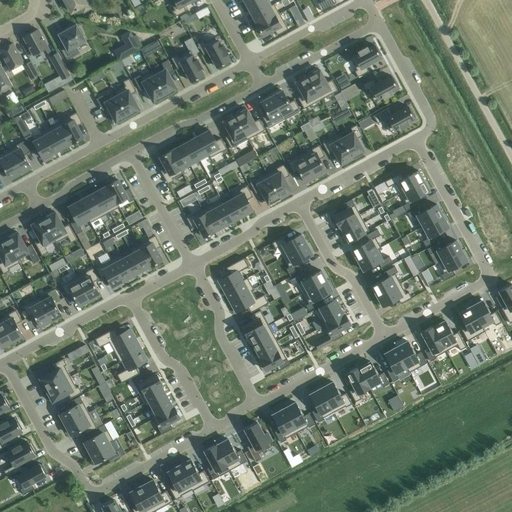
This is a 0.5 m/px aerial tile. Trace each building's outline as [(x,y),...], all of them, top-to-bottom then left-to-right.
[(83,12),(91,7),(87,0),(65,0),(72,12),(75,9),(76,10),(78,9),(77,8),(80,7),(83,12)] [(169,0),(174,9),(172,10),(175,16),(186,10),(183,5),(192,0),(169,0)] [(258,0),(247,6),(252,15),(270,6),(270,5),(266,0),(258,0)] [(320,0),(317,2),(321,10),(336,2),(335,0),(320,0)] [(270,6),(252,15),(257,24),(257,25),(279,13),(279,12),(279,13),(274,3),(270,5),(270,6)] [(295,5),(289,8),(292,13),(298,10),(295,5)] [(206,7),(196,13),(198,16),(199,18),(209,12),(206,7)] [(279,13),(257,25),(263,35),(274,29),(277,35),(288,29),(279,13)] [(76,24),(73,26),(72,24),(66,28),(66,29),(59,34),(65,45),(59,49),(65,60),(79,53),(76,46),(86,41),(76,24)] [(47,47),(48,47),(38,29),(24,37),(34,55),(43,50),(45,54),(50,52),(47,47)] [(126,44),(114,51),(119,60),(139,49),(130,31),(122,36),(126,44)] [(197,43),(203,54),(209,51),(217,67),(219,66),(219,67),(228,62),(228,61),(229,60),(226,53),(228,52),(223,44),(221,45),(216,36),(204,42),(203,40),(197,43)] [(157,39),(148,44),(152,51),(161,46),(157,39)] [(24,62),(18,52),(13,43),(0,50),(5,59),(10,69),(24,62)] [(360,52),(350,58),(356,69),(354,71),(358,77),(369,71),(366,65),(381,57),(380,55),(381,54),(377,46),(375,46),(374,45),(368,48),(367,46),(359,51),(360,52)] [(178,56),(177,54),(171,58),(177,69),(183,66),(191,81),(193,80),(193,81),(202,76),(202,75),(203,74),(200,67),(201,66),(197,59),(195,60),(190,50),(178,56)] [(71,74),(66,66),(58,52),(49,57),(63,79),(71,74)] [(121,60),(116,63),(119,68),(124,65),(121,60)] [(153,73),(166,97),(175,92),(174,90),(176,89),(168,73),(174,70),(168,60),(161,63),(164,67),(153,73)] [(23,65),(31,78),(38,74),(31,61),(23,65)] [(0,68),(0,86),(2,86),(4,89),(12,85),(2,67),(0,68)] [(309,74),(307,75),(321,99),(338,90),(332,79),(326,82),(319,69),(317,70),(316,68),(308,73),(309,74)] [(156,102),(166,97),(153,73),(152,71),(141,77),(140,75),(134,78),(140,89),(145,86),(153,101),(155,100),(156,102)] [(95,74),(90,77),(93,83),(98,80),(95,74)] [(298,80),(296,81),(303,94),(298,97),(304,108),(321,99),(307,75),(306,76),(305,74),(297,79),(298,80)] [(373,78),(362,84),(365,90),(367,89),(374,101),(383,96),(384,97),(392,93),(391,91),(398,88),(397,86),(398,85),(393,76),(392,77),(391,75),(376,84),(373,78)] [(115,93),(128,117),(138,112),(137,110),(139,109),(131,94),(136,91),(129,78),(123,81),(125,85),(114,91),(115,94),(115,93)] [(347,78),(338,82),(341,88),(350,83),(347,78)] [(347,87),(340,91),(344,97),(351,94),(347,87)] [(273,95),(272,96),(284,119),(300,110),(294,99),(289,102),(282,90),(281,91),(273,95)] [(102,95),(96,98),(102,109),(108,106),(116,122),(118,120),(119,122),(128,117),(115,93),(115,94),(105,99),(102,95)] [(263,101),(261,101),(268,114),(262,117),(268,128),(284,119),(272,96),(271,96),(270,96),(262,100),(263,101)] [(388,107),(373,115),(377,123),(384,119),(390,131),(400,126),(401,128),(409,123),(408,122),(414,118),(413,116),(415,116),(410,107),(408,107),(408,106),(392,114),(388,107)] [(236,114),(235,115),(248,139),(265,129),(259,118),(253,121),(246,108),(244,109),(244,108),(235,112),(236,114)] [(60,121),(61,121),(72,142),(72,143),(83,137),(77,126),(82,123),(76,112),(60,121)] [(225,120),(224,121),(230,134),(225,137),(231,148),(248,139),(235,115),(233,115),(232,114),(224,118),(225,120)] [(369,116),(365,118),(369,125),(373,123),(369,116)] [(60,121),(51,126),(63,147),(72,142),(61,121),(60,121)] [(316,124),(311,126),(313,130),(314,132),(319,129),(316,124)] [(342,137),(341,138),(352,158),(354,157),(355,158),(363,154),(362,152),(364,151),(357,138),(362,135),(356,124),(350,127),(352,132),(342,137)] [(43,133),(53,153),(63,147),(51,126),(41,131),(42,133),(43,133)] [(209,130),(199,135),(209,155),(210,157),(227,149),(221,138),(215,140),(209,130)] [(463,131),(451,137),(458,153),(471,147),(463,131)] [(43,158),(53,153),(43,133),(42,133),(33,138),(31,134),(25,137),(32,150),(37,147),(43,158)] [(340,133),(322,143),(328,154),(334,151),(341,164),(343,163),(344,164),(352,160),(351,158),(352,158),(341,138),(342,137),(340,133)] [(199,135),(189,141),(200,160),(209,155),(199,135)] [(8,149),(20,172),(21,172),(29,168),(31,167),(24,154),(30,152),(24,141),(8,149)] [(200,160),(189,141),(180,146),(190,165),(200,160)] [(319,144),(303,153),(315,176),(317,176),(325,172),(325,171),(326,171),(319,158),(325,155),(319,144)] [(181,170),(190,165),(180,146),(171,151),(170,151),(181,170)] [(20,173),(20,172),(8,149),(0,153),(0,167),(3,166),(10,178),(12,177),(20,173)] [(160,170),(167,183),(174,180),(172,178),(183,172),(181,170),(170,151),(171,151),(171,150),(160,156),(166,167),(160,170)] [(303,153),(287,162),(293,173),(298,170),(305,182),(307,181),(314,177),(315,176),(303,153)] [(472,153),(462,160),(471,172),(481,166),(472,153)] [(242,156),(236,159),(239,165),(245,162),(242,156)] [(235,160),(218,170),(219,172),(221,176),(239,166),(235,160)] [(284,164),(266,173),(280,197),(281,196),(282,198),(290,193),(289,192),(291,191),(284,178),(290,175),(284,164)] [(401,171),(390,177),(394,183),(399,180),(404,190),(423,179),(417,168),(404,176),(401,171)] [(266,173),(250,182),(256,193),(261,190),(268,203),(270,202),(271,204),(279,199),(278,198),(280,197),(266,173)] [(117,203),(117,202),(127,197),(129,202),(135,198),(129,187),(124,190),(118,179),(107,185),(117,203)] [(423,179),(404,190),(409,200),(404,202),(408,208),(419,202),(416,197),(429,190),(423,179)] [(189,184),(183,187),(186,193),(192,190),(189,184)] [(107,208),(110,212),(120,206),(117,202),(117,203),(107,185),(98,190),(107,208)] [(247,185),(230,194),(233,198),(242,215),(253,210),(247,199),(253,196),(247,185)] [(107,208),(98,190),(88,195),(98,213),(107,208)] [(90,220),(89,220),(90,222),(100,217),(98,213),(88,195),(79,201),(90,220)] [(224,203),(223,203),(233,221),(242,215),(233,198),(224,203)] [(222,199),(212,204),(223,226),(233,221),(223,203),(224,203),(222,199)] [(343,210),(333,216),(338,225),(340,225),(360,214),(351,199),(340,205),(343,210)] [(80,225),(89,220),(90,220),(79,201),(68,206),(76,220),(70,223),(76,234),(82,230),(80,225)] [(203,209),(202,209),(214,231),(215,231),(223,226),(212,204),(203,209)] [(420,206),(409,212),(412,218),(417,215),(422,225),(441,215),(435,204),(422,211),(420,206)] [(140,209),(126,217),(130,224),(144,216),(140,209)] [(202,209),(186,218),(192,229),(198,226),(204,237),(214,231),(202,209)] [(55,240),(56,242),(67,236),(71,242),(77,239),(69,224),(63,227),(55,211),(53,213),(52,211),(42,216),(55,240)] [(360,214),(340,225),(344,233),(364,222),(360,214)] [(441,215),(422,225),(428,235),(423,238),(426,244),(437,238),(434,233),(447,226),(441,215)] [(44,246),(55,240),(42,216),(33,221),(34,223),(32,224),(40,239),(35,242),(42,255),(48,252),(44,246)] [(364,222),(344,233),(349,241),(369,231),(364,222)] [(367,241),(352,249),(358,260),(376,249),(381,247),(375,237),(380,234),(377,228),(364,236),(367,241)] [(37,255),(31,244),(26,247),(17,232),(15,233),(14,231),(5,236),(17,258),(28,252),(31,258),(37,255)] [(284,235),(273,241),(276,247),(281,245),(287,254),(306,244),(300,233),(287,240),(284,235)] [(155,235),(139,243),(151,265),(162,260),(156,249),(161,246),(155,235)] [(17,258),(5,236),(0,238),(0,254),(3,260),(0,261),(0,267),(3,273),(9,270),(8,268),(19,262),(17,258)] [(111,237),(106,240),(103,242),(106,248),(114,243),(111,237)] [(87,238),(81,242),(85,250),(91,246),(87,238)] [(439,241),(428,247),(431,253),(436,250),(442,260),(461,249),(455,238),(442,246),(439,241)] [(139,244),(129,249),(132,253),(141,270),(151,265),(151,266),(151,265),(139,243),(139,244)] [(306,244),(287,254),(292,264),(287,267),(290,273),(301,267),(299,262),(312,255),(306,244)] [(81,248),(73,253),(76,258),(84,253),(81,248)] [(376,249),(358,260),(363,270),(378,262),(381,268),(392,261),(389,256),(382,259),(376,249)] [(461,249),(442,260),(447,270),(442,272),(445,278),(456,272),(454,267),(467,260),(461,249)] [(123,258),(132,275),(141,270),(132,253),(124,258),(123,258)] [(411,257),(418,269),(424,266),(417,253),(411,257)] [(121,254),(111,259),(122,281),(132,275),(123,258),(121,254)] [(418,273),(418,272),(409,255),(404,258),(413,276),(418,273)] [(230,274),(218,280),(224,290),(243,279),(239,271),(248,266),(244,257),(226,267),(230,274)] [(111,259),(95,268),(101,279),(106,276),(112,286),(122,281),(111,259)] [(386,277),(372,285),(377,296),(400,283),(395,273),(397,271),(394,266),(383,272),(386,277)] [(93,268),(77,276),(89,299),(90,299),(91,299),(99,295),(98,294),(100,294),(93,281),(99,279),(93,268)] [(52,271),(49,272),(53,278),(58,275),(55,269),(52,270),(52,271)] [(304,272),(293,278),(296,284),(301,281),(306,291),(326,280),(320,269),(306,277),(304,272)] [(77,276),(61,285),(67,296),(72,293),(79,305),(80,304),(80,305),(88,300),(89,299),(77,276)] [(243,279),(224,290),(230,301),(251,290),(254,288),(247,277),(243,279)] [(326,280),(306,291),(312,301),(307,303),(310,309),(321,303),(318,298),(331,291),(326,280)] [(400,283),(377,296),(383,306),(398,298),(401,303),(412,298),(408,291),(406,292),(400,283)] [(511,284),(501,290),(508,304),(503,306),(509,317),(511,315),(511,284)] [(54,288),(38,297),(51,320),(52,320),(60,316),(60,315),(61,315),(55,302),(60,299),(54,288)] [(251,290),(230,301),(236,312),(247,305),(251,312),(268,302),(264,294),(256,298),(251,290)] [(38,297),(22,306),(28,317),(34,314),(40,326),(42,325),(50,321),(51,320),(38,297)] [(334,299),(319,307),(323,316),(339,307),(334,299)] [(485,300),(474,306),(484,326),(495,319),(498,324),(504,321),(498,310),(492,313),(485,300)] [(474,306),(462,313),(469,325),(464,328),(470,339),(475,336),(473,332),(484,326),(474,306)] [(339,307),(323,316),(327,323),(343,314),(339,307)] [(16,309),(0,317),(0,319),(2,322),(12,341),(14,340),(14,341),(22,336),(21,336),(23,335),(16,323),(22,320),(16,309)] [(252,321),(242,327),(247,336),(249,336),(268,325),(260,309),(249,315),(252,321)] [(330,334),(325,336),(328,342),(339,336),(337,331),(350,324),(344,313),(343,314),(327,323),(332,333),(330,334)] [(447,321),(436,327),(446,346),(457,340),(460,345),(466,341),(460,330),(454,333),(447,321)] [(0,343),(2,347),(3,346),(11,342),(12,341),(2,322),(0,323),(0,343)] [(268,325),(249,336),(253,343),(273,332),(268,325)] [(436,327),(424,333),(431,346),(426,349),(432,360),(437,357),(435,352),(446,346),(436,327)] [(115,328),(97,338),(101,346),(111,340),(116,349),(136,339),(130,328),(118,334),(115,328)] [(273,332),(253,343),(257,351),(277,341),(273,332)] [(136,339),(116,349),(121,360),(141,349),(136,339)] [(277,341),(257,351),(261,359),(281,348),(277,341)] [(410,341),(399,348),(409,367),(420,361),(422,365),(428,362),(422,351),(417,354),(410,341)] [(83,354),(89,351),(85,344),(79,347),(83,354)] [(261,359),(260,360),(266,370),(276,364),(278,369),(290,363),(281,348),(261,359)] [(399,348),(387,354),(394,366),(388,369),(394,380),(400,377),(398,373),(409,367),(399,348)] [(126,369),(116,374),(121,382),(139,373),(135,366),(147,360),(141,349),(121,360),(126,369)] [(44,390),(70,376),(64,365),(66,364),(63,358),(52,364),(55,370),(40,378),(41,380),(39,381),(44,390)] [(372,362),(361,368),(371,388),(382,381),(385,386),(390,383),(384,372),(379,375),(372,362)] [(361,368),(349,375),(356,387),(351,390),(357,401),(362,398),(360,394),(371,388),(361,368)] [(138,375),(127,382),(130,388),(138,384),(143,393),(159,385),(160,384),(154,374),(141,381),(138,375)] [(76,387),(70,376),(44,390),(50,400),(51,399),(52,401),(68,393),(71,398),(82,392),(78,386),(76,387)] [(103,376),(97,379),(100,384),(106,382),(103,376)] [(114,384),(111,377),(106,380),(110,387),(114,384)] [(335,383),(324,389),(334,408),(345,402),(348,406),(353,403),(347,392),(342,395),(335,383)] [(159,385),(143,393),(147,401),(163,392),(159,385)] [(324,389),(312,395),(319,407),(313,410),(319,421),(325,418),(323,414),(334,408),(324,389)] [(163,392),(147,401),(152,409),(167,401),(163,392)] [(109,393),(104,396),(107,401),(113,398),(109,393)] [(0,411),(9,407),(8,405),(9,405),(4,396),(3,396),(2,395),(0,395),(0,411)] [(397,395),(392,397),(394,400),(390,403),(394,411),(403,406),(397,395)] [(64,423),(65,424),(88,412),(80,396),(69,402),(71,407),(59,414),(60,415),(64,423)] [(167,401),(152,409),(156,417),(171,408),(167,401)] [(297,403),(286,409),(296,428),(307,422),(310,426),(316,423),(310,412),(304,415),(297,403)] [(161,426),(154,430),(157,436),(168,430),(165,425),(178,417),(173,407),(171,408),(156,417),(161,426)] [(116,408),(110,412),(113,418),(119,414),(116,408)] [(286,409),(274,415),(281,428),(276,431),(282,442),(287,438),(285,434),(296,428),(286,409)] [(93,430),(97,428),(88,412),(65,424),(65,425),(70,433),(71,435),(83,428),(86,433),(93,430)] [(0,449),(9,444),(6,439),(22,431),(21,429),(22,428),(17,419),(16,420),(15,418),(8,422),(7,420),(0,424),(0,425),(0,426),(0,449)] [(259,423),(246,430),(253,443),(248,446),(254,457),(260,454),(258,450),(274,441),(269,433),(265,435),(259,423)] [(97,428),(93,430),(96,435),(84,442),(85,443),(89,451),(90,452),(111,441),(113,440),(104,424),(97,428)] [(230,439),(218,446),(229,465),(240,459),(242,463),(248,460),(242,449),(237,452),(230,439)] [(116,450),(111,441),(90,452),(90,453),(94,461),(95,463),(107,456),(110,461),(121,455),(118,449),(116,450)] [(19,463),(35,454),(34,453),(35,452),(30,443),(29,444),(28,442),(21,446),(20,444),(12,448),(13,450),(6,454),(12,466),(4,470),(7,476),(22,468),(19,463)] [(218,446),(207,452),(214,464),(208,467),(214,478),(220,475),(218,471),(229,465),(218,446)] [(192,460),(180,466),(191,485),(202,479),(204,483),(210,480),(204,469),(198,472),(192,460)] [(40,463),(18,475),(24,486),(20,488),(23,494),(34,488),(32,482),(46,475),(46,474),(48,473),(43,464),(41,465),(40,463)] [(262,471),(258,464),(253,467),(257,474),(262,471)] [(180,466),(169,472),(176,485),(170,488),(176,499),(182,495),(179,491),(191,485),(180,466)] [(154,480),(143,487),(153,506),(164,500),(167,504),(172,501),(166,490),(161,493),(154,480)] [(143,487),(131,493),(138,505),(132,508),(134,511),(141,511),(142,511),(153,506),(143,487)] [(121,511),(116,501),(103,508),(105,511),(126,511),(126,510),(123,511),(121,511)]
